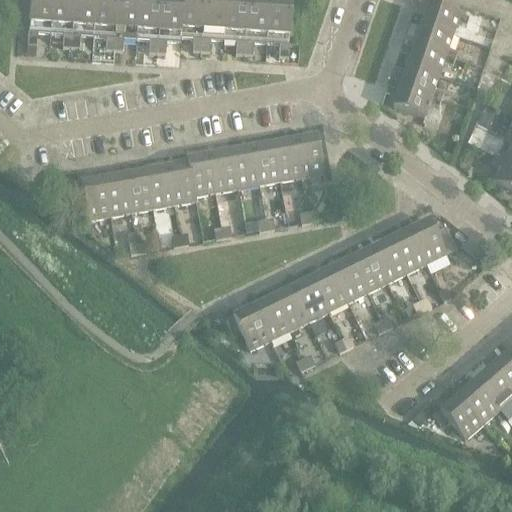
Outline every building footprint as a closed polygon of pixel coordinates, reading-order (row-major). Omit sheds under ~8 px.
[(30,0),(27,49),(36,50),(37,36),(51,37),(53,0),(30,0)] [(53,0),(51,37),(64,38),(63,52),(71,52),(74,0),(53,0)] [(74,0),(71,52),(80,53),(81,39),(94,40),(96,0),(74,0)] [(96,0),(94,40),(107,41),(106,55),(114,55),(117,0),(96,0)] [(117,0),(114,55),(123,56),(124,42),(137,43),(139,0),(117,0)] [(139,0),(137,43),(150,44),(149,58),(157,58),(161,0),(139,0)] [(181,0),(161,0),(157,58),(166,59),(167,45),(181,46),(181,41),(180,41),(183,0),(182,0),(181,0)] [(182,0),(183,0),(180,41),(181,41),(194,42),(193,56),(201,56),(204,0),(182,0)] [(204,0),(201,56),(210,57),(210,43),(224,44),(226,0),(204,0)] [(226,0),(224,44),(237,45),(236,59),(244,59),(248,0),(226,0)] [(258,0),(257,0),(248,0),(244,59),(253,60),(254,46),(267,47),(270,1),(258,0)] [(282,0),(282,2),(270,1),(267,47),(280,48),(279,62),(288,62),(292,0),(282,0)] [(429,7),(421,28),(453,39),(457,26),(467,29),(469,21),(429,7)] [(421,28),(415,49),(455,62),(458,55),(448,52),(453,39),(421,28)] [(415,49),(408,69),(439,80),(443,67),(453,70),(455,62),(415,49)] [(408,69),(401,89),(441,103),(444,96),(434,93),(439,80),(408,69)] [(439,110),(441,103),(401,89),(393,111),(425,121),(430,107),(439,110)] [(317,140),(294,144),(301,182),(323,178),(317,140)] [(294,144),(273,148),(280,186),(301,182),(294,144)] [(511,146),(506,158),(498,154),(494,161),(511,169),(511,146)] [(273,148),(252,151),(259,190),(280,186),(273,148)] [(252,151),(231,155),(230,155),(237,193),(259,190),(252,151)] [(230,155),(209,159),(215,197),(237,193),(230,155)] [(209,159),(187,163),(187,168),(190,184),(192,184),(195,201),(215,197),(209,159)] [(511,169),(494,161),(491,167),(500,172),(493,185),(511,194),(511,169)] [(187,168),(167,171),(174,210),(196,206),(195,201),(192,184),(190,184),(187,168)] [(167,171),(146,175),(152,213),(174,210),(167,171)] [(146,175),(124,179),(131,217),(152,213),(146,175)] [(124,179),(103,183),(110,221),(131,217),(124,179)] [(103,183),(81,187),(88,225),(110,221),(103,183)] [(315,215),(307,217),(309,227),(317,226),(315,215)] [(302,229),(309,227),(307,217),(300,218),(302,229)] [(273,223),(264,224),(266,235),(274,233),(273,223)] [(257,225),(259,236),(266,235),(264,224),(257,225)] [(429,224),(409,234),(426,269),(446,258),(435,236),(429,224)] [(229,230),(221,232),(223,243),(231,241),(229,230)] [(446,231),(435,236),(446,258),(457,253),(446,231)] [(214,233),(216,244),(223,243),(221,232),(214,233)] [(409,234),(389,243),(406,278),(426,269),(409,234)] [(187,238),(179,239),(180,250),(189,249),(187,238)] [(172,241),(174,251),(180,250),(179,239),(172,241)] [(389,243),(370,253),(387,288),(406,278),(389,243)] [(144,246),(137,247),(139,257),(146,256),(144,246)] [(137,247),(129,248),(131,259),(139,257),(137,247)] [(370,253),(350,263),(367,297),(387,288),(370,253)] [(350,263),(331,272),(348,307),(367,297),(350,263)] [(331,272),(311,282),(328,317),(348,307),(331,272)] [(311,282),(292,291),(309,326),(328,317),(311,282)] [(292,291),(272,301),(290,336),(309,326),(292,291)] [(444,306),(451,302),(446,292),(439,296),(444,306)] [(272,301),(253,310),(270,345),(290,336),(272,301)] [(427,302),(420,306),(424,315),(432,312),(427,302)] [(413,309),(418,319),(424,315),(420,306),(413,309)] [(253,310),(233,320),(250,355),(270,345),(253,310)] [(388,321),(381,325),(385,334),(392,331),(388,321)] [(378,338),(385,334),(381,325),(373,328),(378,338)] [(349,340),(342,344),(346,354),(354,350),(349,340)] [(335,347),(340,357),(346,354),(342,344),(335,347)] [(511,364),(506,358),(489,372),(511,397),(511,364)] [(310,359),(303,363),(307,373),(315,369),(310,359)] [(301,376),(307,373),(303,363),(296,366),(301,376)] [(511,397),(489,372),(473,386),(499,415),(511,403),(511,397)] [(473,386),(457,400),(482,429),(499,415),(473,386)] [(482,429),(457,400),(434,420),(441,428),(447,423),(465,444),(482,429)]
